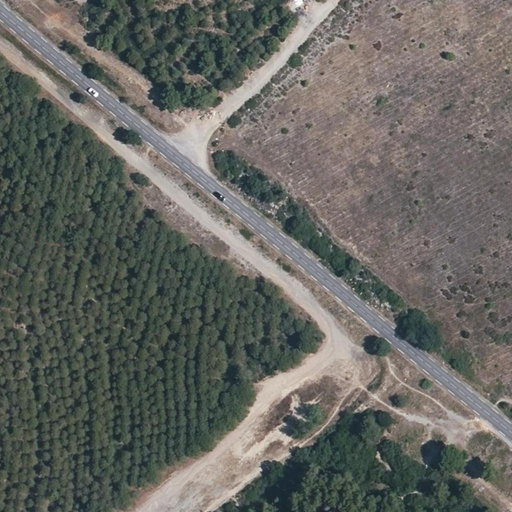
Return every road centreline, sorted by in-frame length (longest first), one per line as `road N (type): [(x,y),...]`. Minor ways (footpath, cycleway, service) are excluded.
road 1 (track): [(0,53),(315,306),(337,335),(334,356),(127,511)]
road 2 (secondary): [(511,431),(0,12)]
road 3 (track): [(176,160),(335,0)]
